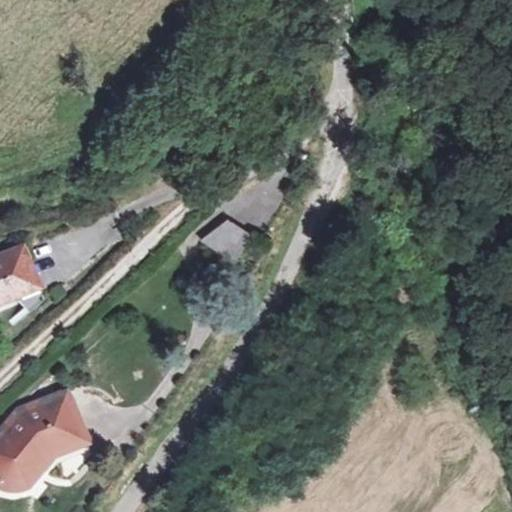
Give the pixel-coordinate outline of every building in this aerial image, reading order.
[(207,238),(230,254),(252,231),(234,219),(207,238)] [(255,233),(252,231),(230,254),(239,260),(255,233)] [(16,253),(0,259),(0,269),(3,275),(22,267),(16,253)] [(0,310),(35,295),(22,267),(3,275),(0,269),(0,310)] [(87,446),(67,392),(19,410),(0,430),(0,488),(16,491),(28,487),(53,459),(87,446)]
